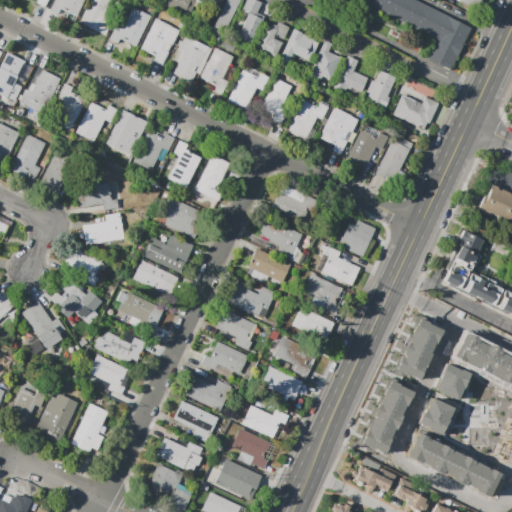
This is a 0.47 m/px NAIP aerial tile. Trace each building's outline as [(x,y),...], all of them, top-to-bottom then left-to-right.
[(54,0),(50,9),(59,13),(61,8),(77,16),(85,0),(54,0)] [(90,0),(80,23),(106,35),(119,9),(110,4),(111,0),(90,0)] [(155,0),(155,1),(187,17),(195,0),(155,0)] [(226,0),(240,0),(221,40),(210,34),(226,0)] [(246,0),(256,0),(261,2),(257,13),(264,16),(251,46),(230,37),(234,29),(240,32),(248,14),(242,11),(246,0)] [(356,0),(436,39),(426,58),(451,71),(472,28),(416,0),(356,0)] [(460,0),(477,8),(480,0),(460,0)] [(115,26),(109,39),(117,43),(120,38),(136,46),(150,16),(132,7),(121,29),(115,26)] [(155,19),(180,31),(163,65),(154,61),(156,57),(140,49),(155,19)] [(265,25),(254,49),(275,58),(282,43),(274,39),(275,36),(283,39),(289,27),(278,22),(276,26),(272,24),(270,27),(265,25)] [(293,29),(319,41),(314,52),(313,51),(308,61),(292,53),(286,64),(279,61),(293,29)] [(184,36),(212,48),(200,75),(195,73),(192,82),(167,71),(180,41),(182,42),(184,36)] [(328,51),(340,57),(330,81),(322,77),(320,80),(308,75),(324,40),(331,44),(328,51)] [(200,78),(215,48),(233,58),(222,80),(228,83),(222,94),(215,90),(216,87),(200,78)] [(0,68),(0,93),(14,100),(21,87),(15,84),(26,62),(8,53),(0,68)] [(367,78),(352,71),(357,61),(347,56),(332,88),(344,93),(347,87),(361,93),(367,78)] [(26,89),(32,92),(42,70),(60,79),(44,113),(20,102),(26,89)] [(228,101),(246,109),(256,88),(262,91),(269,78),(260,74),(258,78),(242,71),(228,101)] [(380,71),(396,78),(387,97),(390,98),(385,109),(367,100),(370,94),(366,92),(372,80),(375,82),(380,71)] [(275,79),(292,87),(281,109),(287,113),(281,126),(273,122),(275,116),(260,109),(275,79)] [(53,122),(71,131),(86,100),(70,92),(72,88),(64,84),(58,96),(64,99),(53,122)] [(401,94),(391,114),(426,131),(439,103),(426,97),(422,104),(401,94)] [(289,131),(306,139),(317,118),(323,121),(329,107),(320,102),(318,108),(303,101),(289,131)] [(90,102),(75,133),(93,142),(104,120),(110,122),(117,110),(108,105),(106,110),(90,102)] [(334,108),(359,119),(342,155),(332,151),(335,146),(320,139),(334,108)] [(106,144),(124,153),(141,119),(123,110),(106,144)] [(0,166),(2,168),(19,134),(0,124),(0,166)] [(364,126),(388,138),(382,150),(376,147),(365,168),(347,159),(364,126)] [(133,161),(152,170),(162,149),(168,152),(175,139),(166,134),(163,139),(148,131),(133,161)] [(26,135),(45,144),(35,166),(40,168),(34,181),(10,170),(26,135)] [(376,174),(399,185),(405,173),(399,170),(412,144),(395,136),(376,174)] [(169,180),(186,188),(201,159),(185,151),(187,146),(179,141),(173,154),(180,157),(169,180)] [(40,184),(58,194),(77,157),(58,148),(40,184)] [(211,155),(230,164),(212,198),(194,189),(211,155)] [(79,208),(76,188),(109,183),(112,201),(116,200),(118,209),(104,211),(103,204),(79,208)] [(511,220),(511,223),(481,208),(484,202),(493,186),(511,195),(511,220)] [(272,208),(303,223),(313,203),(283,187),(272,208)] [(170,198),(204,213),(193,238),(164,225),(167,219),(162,216),(170,198)] [(82,226),(85,247),(124,239),(119,213),(105,216),(106,221),(82,226)] [(267,218),(258,236),(281,246),(277,254),(290,260),(302,235),(267,218)] [(341,242),(347,245),(344,250),(361,258),(375,229),(357,221),(354,227),(349,224),(341,242)] [(483,240),(465,276),(468,277),(470,271),(478,275),(479,274),(495,283),(495,284),(502,287),(500,293),(502,294),(504,291),(511,295),(511,315),(442,280),(462,242),(458,240),(463,230),(483,240)] [(142,256),(151,237),(165,243),(169,235),(192,245),(181,271),(175,268),(174,270),(142,256)] [(359,268),(351,287),(323,275),(330,259),(322,256),(327,246),(341,252),(338,259),(359,268)] [(63,265),(71,247),(102,261),(95,276),(99,278),(95,287),(76,279),(79,273),(63,265)] [(256,249),(290,265),(282,283),(264,275),(261,281),(251,276),(254,270),(248,267),(256,249)] [(132,278),(141,260),(179,278),(170,296),(132,278)] [(341,288),(312,274),(303,293),(325,302),(322,309),(336,316),(340,307),(334,304),(341,288)] [(72,283),(97,305),(83,321),(73,311),(67,318),(49,301),(56,293),(60,296),(72,283)] [(236,284),(227,303),(258,317),(262,307),(267,310),(275,292),(262,286),(258,294),(236,284)] [(0,289),(1,289),(15,303),(0,317),(0,289)] [(118,310),(125,293),(156,305),(149,323),(118,310)] [(20,313),(46,349),(62,338),(59,334),(66,329),(57,317),(51,321),(37,301),(20,313)] [(334,322),(326,341),(292,327),(301,308),(334,322)] [(224,309),(215,328),(238,339),(235,345),(248,351),(252,343),(247,340),(255,324),(224,309)] [(98,350),(106,331),(138,346),(129,365),(98,350)] [(32,352),(42,346),(35,336),(26,342),(32,352)] [(282,337),(274,355),(295,365),(293,371),(308,378),(311,370),(305,367),(312,350),(282,337)] [(201,364),(215,370),(217,364),(239,375),(248,357),(217,342),(209,358),(205,356),(201,364)] [(97,355),(88,374),(123,390),(131,371),(97,355)] [(303,383),(270,366),(262,383),(295,400),(303,383)] [(193,376),(216,387),(218,381),(231,387),(220,411),(184,395),(193,376)] [(19,387),(35,394),(37,389),(47,394),(40,409),(35,406),(26,425),(6,416),(19,387)] [(77,403),(57,394),(55,399),(50,396),(34,432),(59,443),(77,403)] [(181,401),(173,418),(198,429),(194,438),(206,443),(218,418),(181,401)] [(89,403),(70,443),(89,452),(91,447),(97,450),(103,437),(97,434),(107,411),(89,403)] [(288,416),(274,409),(271,416),(249,406),(241,424),(272,438),(279,423),(284,425),(288,416)] [(266,462),(262,460),(270,443),(239,429),(231,447),(253,457),(249,464),(262,470),(266,462)] [(189,442),(203,448),(192,472),(157,455),(165,438),(186,448),(189,442)] [(265,477),(225,459),(213,484),(245,499),(249,500),(259,479),(263,481),(265,477)] [(158,464),(147,488),(171,499),(169,504),(185,511),(194,492),(178,485),(183,475),(158,464)] [(395,475),(387,493),(373,487),(370,494),(363,491),(366,486),(353,480),(361,464),(377,472),(379,467),(395,475)] [(398,484),(429,499),(423,511),(415,511),(403,506),(404,502),(392,496),(398,484)] [(2,511),(11,493),(30,501),(25,511),(2,511)] [(206,511),(202,510),(210,493),(240,507),(237,511),(206,511)] [(330,511),(335,503),(337,504),(338,502),(343,505),(344,503),(350,506),(348,510),(351,511),(330,511)] [(453,511),(432,503),(428,511),(453,511)]
